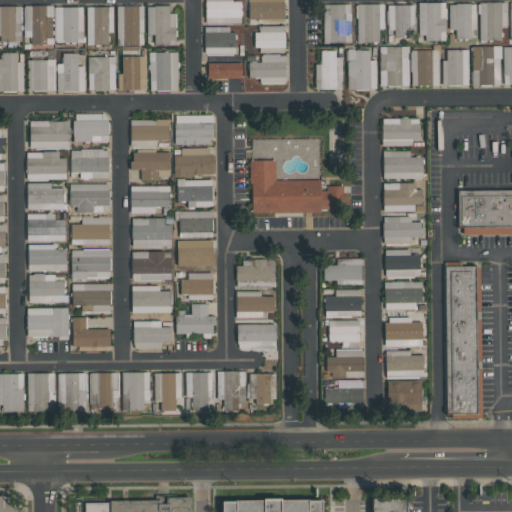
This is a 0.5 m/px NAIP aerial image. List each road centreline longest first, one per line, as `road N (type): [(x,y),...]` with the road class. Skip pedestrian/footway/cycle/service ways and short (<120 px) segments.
road 1 (residential): [(511,96),(389,98),(372,110),(373,403)]
road 2 (primary): [(511,440),(98,444)]
road 3 (primary): [(0,474),(401,470)]
road 4 (residential): [(0,105),(331,103)]
road 5 (residential): [(15,105),(17,363)]
road 6 (residential): [(119,105),(123,361)]
road 7 (residential): [(225,104),(227,360)]
road 8 (residential): [(17,363),(227,360)]
road 9 (residential): [(299,241),(301,442)]
road 10 (residential): [(227,241),(370,240)]
